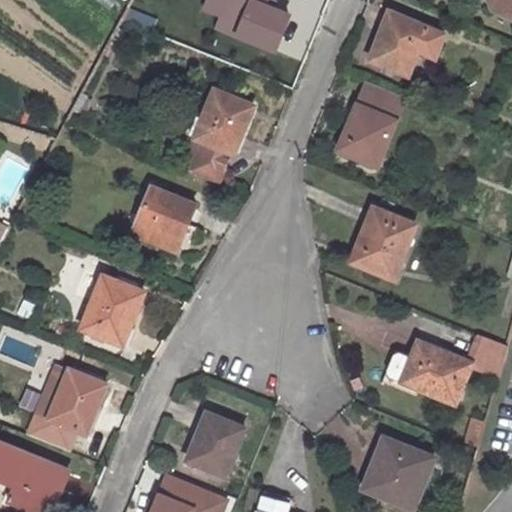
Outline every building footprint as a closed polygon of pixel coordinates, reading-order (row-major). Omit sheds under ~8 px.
[(511,0),(489,0),(494,11),(511,18),(511,0)] [(387,11),(380,30),(382,31),(385,33),(393,13),(387,11)] [(393,13),(385,33),(382,31),(371,61),(388,68),(396,71),(409,77),(419,54),(436,61),(445,35),(393,13)] [(184,33),(137,14),(134,22),(181,41),(184,33)] [(181,41),(196,47),(200,36),(185,31),(184,33),(181,41)] [(231,153),(232,153),(240,134),(243,135),(247,125),(241,123),(249,103),(215,89),(195,138),(204,142),(196,162),(195,164),(222,175),(231,153)] [(73,108),(86,115),(92,104),(79,97),(73,108)] [(247,125),(255,106),(249,103),(241,123),(247,125)] [(357,105),(345,136),(352,140),(346,154),(378,167),(397,121),(357,105)] [(240,134),(232,153),(238,156),(246,136),(243,135),(240,134)] [(345,136),(339,151),(346,154),(352,140),(345,136)] [(204,142),(195,138),(187,159),(196,162),(204,142)] [(222,175),(195,164),(191,172),(219,183),(222,175)] [(178,251),(196,205),(152,186),(133,233),(178,251)] [(375,209),(360,247),(367,250),(361,266),(394,279),(416,225),(375,209)] [(360,247),(353,263),(361,266),(367,250),(360,247)] [(132,328),(146,293),(105,276),(84,328),(121,344),(129,326),(132,328)] [(129,326),(121,344),(127,347),(134,329),(132,328),(129,326)] [(390,376),(456,403),(470,366),(499,378),(508,347),(478,335),(467,360),(419,341),(413,357),(400,351),(394,354),(388,371),(390,376)] [(37,413),(50,418),(88,434),(107,385),(58,365),(37,413)] [(205,412),(198,430),(200,431),(204,433),(204,432),(211,414),(205,412)] [(227,477),(247,429),(211,414),(204,432),(204,433),(200,431),(196,442),(203,444),(195,464),(227,477)] [(386,437),(364,489),(413,508),(434,458),(386,437)] [(195,464),(203,444),(196,442),(188,461),(195,464)] [(39,511),(41,511),(52,487),(62,491),(70,472),(0,443),(0,468),(19,476),(14,488),(9,500),(39,511)] [(19,476),(0,468),(0,482),(14,488),(19,476)] [(229,511),(235,499),(167,474),(153,511),(229,511)] [(287,511),(290,499),(263,493),(258,511),(287,511)]
